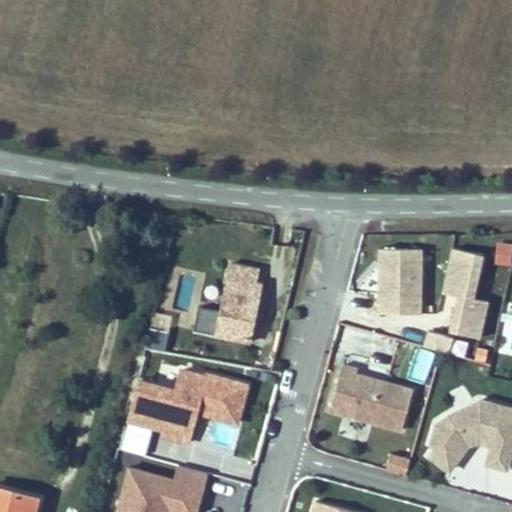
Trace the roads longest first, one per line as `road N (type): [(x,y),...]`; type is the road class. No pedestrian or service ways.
road 1 (residential): [(0,163),(91,181),(341,207)]
road 2 (residential): [(341,207),(283,447)]
road 3 (residential): [(488,509),(283,447)]
road 4 (residential): [(341,207),(511,203)]
